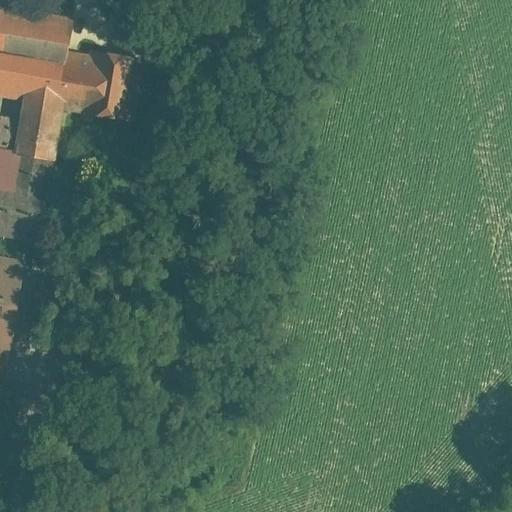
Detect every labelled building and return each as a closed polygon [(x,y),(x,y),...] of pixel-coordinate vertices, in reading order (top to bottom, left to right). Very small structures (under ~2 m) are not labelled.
[(0,91),(33,96),(25,151),(65,157),(73,104),(97,107),(95,117),(136,123),(147,53),(108,48),(106,63),(81,59),(87,18),(1,5),(0,11),(0,91)] [(0,113),(0,141),(18,145),(23,118),(0,113)] [(0,188),(17,192),(24,157),(0,152),(0,188)] [(17,192),(0,188),(0,237),(49,247),(58,199),(17,192)] [(0,344),(11,347),(25,263),(0,258),(0,344)] [(11,347),(0,344),(0,385),(4,386),(11,347)]
